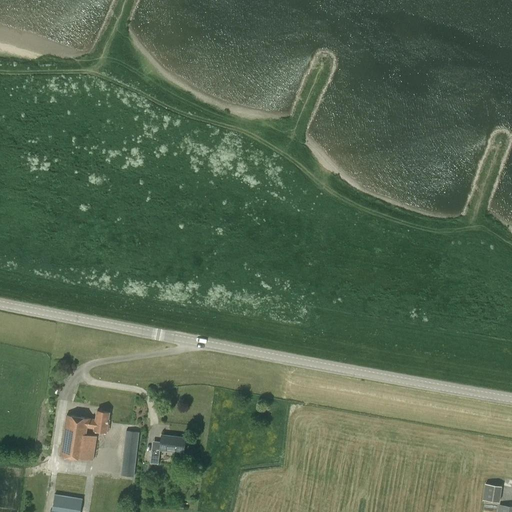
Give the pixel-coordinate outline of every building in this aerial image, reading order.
[(66,414),(60,455),(93,461),(97,436),(87,434),(88,428),(94,429),(95,429),(94,430),(106,432),(107,424),(109,412),(97,411),(96,419),(95,419),(95,418),(89,417),(66,414)] [(126,430),(121,476),(134,478),(140,432),(126,430)] [(160,449),(161,449),(183,452),(185,437),(162,434),(160,449)] [(160,451),(152,450),(150,462),(158,463),(160,451)] [(498,502),(500,487),(484,485),(482,500),(498,502)] [(50,509),(49,511),(80,511),(83,499),(54,495),(51,509),(50,509)]
